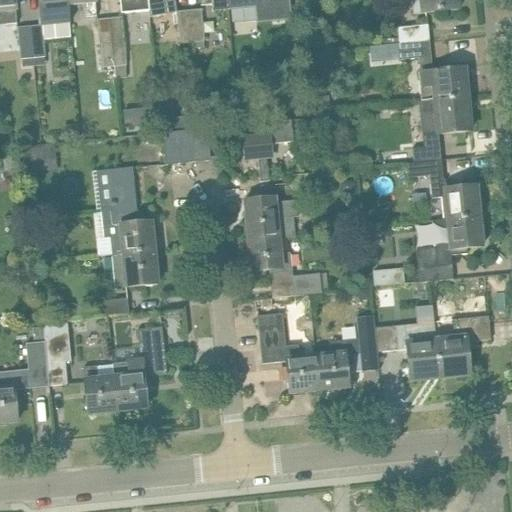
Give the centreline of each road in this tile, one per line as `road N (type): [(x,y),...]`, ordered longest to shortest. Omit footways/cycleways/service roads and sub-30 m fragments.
road 1 (residential): [(237,466),(212,222),(197,194)]
road 2 (residential): [(237,466),(511,437)]
road 3 (residential): [(0,488),(237,466)]
